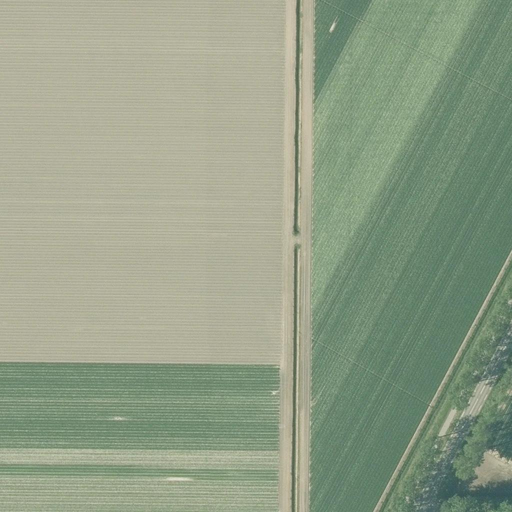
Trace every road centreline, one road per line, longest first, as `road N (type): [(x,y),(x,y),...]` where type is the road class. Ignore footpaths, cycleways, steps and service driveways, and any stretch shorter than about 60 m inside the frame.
road 1 (track): [(290,0),(286,511)]
road 2 (secondary): [(419,511),(511,334)]
